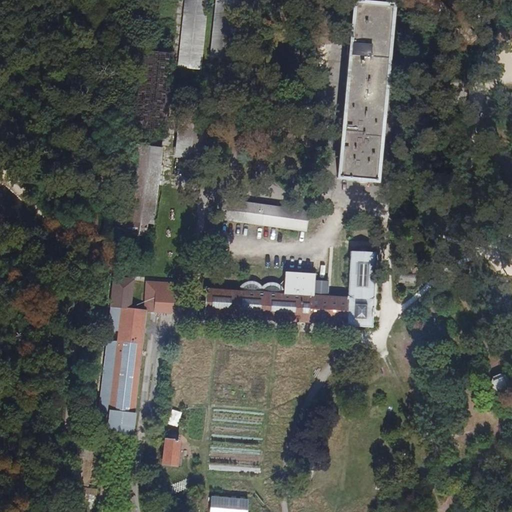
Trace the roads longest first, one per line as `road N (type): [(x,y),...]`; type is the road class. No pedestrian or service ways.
road 1 (track): [(200,240),(305,249),(325,222),(329,187),(386,192)]
road 2 (track): [(476,88),(473,169),(493,245)]
road 3 (track): [(385,323),(428,285),(511,237)]
road 4 (track): [(377,334),(426,462)]
